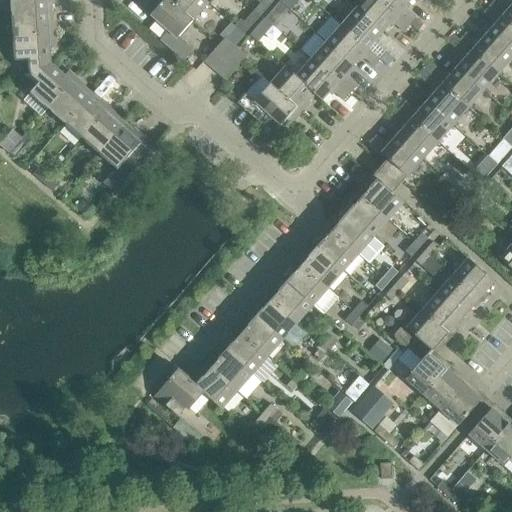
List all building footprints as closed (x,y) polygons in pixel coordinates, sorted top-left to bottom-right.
[(10,0),(12,15),(51,12),(50,0),(10,0)] [(192,21),(168,0),(157,0),(147,12),(168,31),(160,40),(184,61),(193,50),(178,37),(192,21)] [(168,0),(192,21),(208,3),(204,0),(168,0)] [(292,0),(280,0),(278,3),(289,12),(296,4),(292,0)] [(379,0),(363,0),(356,9),(382,32),(391,22),(402,32),(409,25),(379,0)] [(379,0),(409,25),(415,18),(403,8),(410,0),(379,0)] [(497,0),(485,0),(484,1),(511,25),(511,4),(508,9),(497,0)] [(495,24),(486,34),(511,56),(511,25),(484,1),(478,9),(495,24)] [(260,4),(252,13),(258,19),(266,9),(260,4)] [(356,9),(340,26),(378,59),(385,52),(373,42),(382,32),(356,9)] [(12,15),(13,37),(53,35),(51,12),(12,15)] [(258,19),(252,13),(243,23),(249,28),(258,19)] [(269,13),(264,19),(272,26),(274,28),(280,22),(269,13)] [(415,18),(409,25),(416,32),(422,25),(415,18)] [(340,26),(325,43),(352,66),(360,56),(372,67),(378,59),(340,26)] [(234,27),(224,38),(233,46),(243,35),(234,27)] [(256,27),(249,36),(257,43),(265,35),(256,27)] [(466,33),(460,41),(498,74),(511,58),(511,56),(486,34),(478,43),(466,33)] [(28,60),(29,74),(50,64),(49,45),(53,45),(53,35),(13,37),(14,61),(28,60)] [(465,58),(456,68),(483,91),(498,74),(460,41),(454,36),(448,43),(465,58)] [(204,61),(213,69),(233,46),(224,38),(204,61)] [(325,43),(310,60),(348,94),(355,86),(343,76),(352,66),(325,43)] [(216,72),(217,73),(225,80),(246,57),(237,49),(216,72)] [(385,52),(378,59),(387,67),(393,60),(385,52)] [(310,60),(296,76),(295,77),(314,94),(314,95),(321,101),(330,90),(342,101),(348,94),(310,60)] [(430,62),(424,70),(430,75),(436,68),(430,62)] [(30,93),(48,109),(74,79),(67,72),(63,76),(50,64),(29,74),(39,82),(30,93)] [(285,67),(269,85),(299,111),(314,95),(314,94),(295,77),(296,76),(285,67)] [(436,68),(430,75),(468,108),(483,91),(456,68),(448,78),(436,68)] [(424,70),(417,77),(423,82),(430,75),(424,70)] [(435,92),(426,102),(453,125),(468,108),(430,75),(423,82),(435,92)] [(299,111),(269,85),(260,77),(237,103),(262,125),(249,140),(259,149),(280,125),(284,129),(299,111)] [(48,109),(65,124),(91,94),(74,79),(48,109)] [(65,124),(82,139),(108,109),(91,94),(65,124)] [(406,102),(399,109),(438,142),(453,125),(426,102),(418,112),(406,102)] [(82,139),(99,154),(125,124),(108,109),(82,139)] [(405,127),(396,136),(422,159),(438,142),(399,109),(393,116),(405,127)] [(125,124),(99,154),(115,168),(102,183),(112,192),(148,151),(139,144),(143,140),(125,124)] [(511,136),(508,133),(502,139),(511,148),(511,147),(511,136)] [(25,134),(17,144),(23,149),(31,140),(25,134)] [(422,159),(396,136),(387,146),(376,136),(369,144),(387,160),(407,177),(422,159)] [(489,145),(483,153),(487,156),(496,165),(511,148),(502,139),(493,149),(489,145)] [(23,149),(17,144),(8,153),(14,158),(23,149)] [(487,156),(483,161),(492,170),(496,165),(487,156)] [(407,177),(387,160),(378,171),(373,176),(393,193),(397,188),(407,177)] [(33,175),(42,183),(48,177),(38,169),(33,175)] [(373,176),(358,194),(388,221),(403,203),(393,193),(373,176)] [(48,177),(42,183),(52,192),(57,186),(48,177)] [(463,179),(455,189),(466,199),(474,189),(463,179)] [(358,194),(343,211),(373,238),(388,221),(358,194)] [(88,203),(79,213),(86,219),(95,209),(88,203)] [(343,211),(328,228),(357,255),(373,238),(343,211)] [(328,228),(313,245),(342,272),(357,255),(328,228)] [(422,233),(413,243),(419,248),(427,239),(422,233)] [(419,248),(413,243),(405,252),(411,258),(419,248)] [(432,243),(424,252),(430,257),(438,248),(432,243)] [(511,244),(499,259),(511,270),(511,244)] [(313,245),(297,263),(327,289),(342,272),(313,245)] [(430,257),(424,252),(415,262),(421,267),(430,257)] [(467,259),(452,277),(481,303),(484,299),(481,296),(494,282),(467,259)] [(297,263),(282,280),(312,306),(327,289),(297,263)] [(391,267),(383,277),(389,282),(397,273),(391,267)] [(389,282),(383,277),(375,286),(381,292),(389,282)] [(402,277),(393,286),(399,291),(408,282),(402,277)] [(452,277),(437,294),(463,317),(475,303),(478,306),(481,303),(452,277)] [(282,280),(267,297),(297,323),(312,306),(282,280)] [(399,291),(393,286),(385,296),(391,301),(399,291)] [(437,294),(421,311),(451,337),(454,334),(451,331),(463,317),(437,294)] [(267,297),(252,314),(282,341),(297,323),(267,297)] [(361,302),(353,311),(359,316),(367,307),(361,302)] [(359,316),(353,311),(344,320),(350,326),(359,316)] [(392,336),(407,349),(417,337),(433,351),(445,337),(448,341),(451,337),(421,311),(407,327),(403,324),(392,336)] [(252,314),(237,331),(267,358),(282,341),(252,314)] [(237,331),(222,348),(252,375),(267,358),(237,331)] [(331,336),(322,345),(328,351),(337,341),(331,336)] [(405,380),(423,395),(449,365),(446,362),(442,366),(430,354),(433,351),(417,337),(407,349),(421,361),(405,380)] [(383,342),(371,356),(380,364),(392,350),(383,342)] [(328,351),(322,345),(314,355),(320,360),(328,351)] [(222,348),(207,365),(237,392),(252,375),(222,348)] [(207,365),(192,382),(204,393),(203,393),(221,409),(237,392),(207,365)] [(423,395),(440,410),(466,380),(449,365),(423,395)] [(192,382),(174,366),(167,374),(171,377),(154,396),(177,417),(185,408),(188,411),(203,393),(204,393),(192,382)] [(301,370),(292,379),(298,385),(307,375),(301,370)] [(359,377),(344,394),(353,402),(368,385),(359,377)] [(298,385),(292,379),(284,389),(290,394),(298,385)] [(466,380),(440,410),(458,426),(484,396),(466,380)] [(371,391),(352,413),(370,429),(389,407),(371,391)] [(339,392),(325,408),(338,419),(352,403),(339,392)] [(270,404),(262,414),(268,419),(276,410),(270,404)] [(468,435),(485,451),(511,421),(494,405),(468,435)] [(327,411),(318,421),(327,428),(336,419),(327,411)] [(268,419),(262,414),(254,423),(260,428),(268,419)] [(511,457),(511,420),(511,421),(485,451),(503,466),(511,457)] [(313,421),(309,426),(320,435),(324,430),(313,421)] [(374,432),(383,440),(388,434),(379,426),(374,432)] [(388,434),(383,440),(393,449),(398,443),(388,434)] [(408,462),(418,471),(423,465),(413,456),(408,462)] [(379,464),(381,480),(392,479),(391,463),(379,464)] [(467,472),(457,484),(466,492),(476,481),(467,472)] [(436,487),(446,496),(451,490),(442,481),(436,487)] [(451,490),(446,496),(455,504),(461,498),(451,490)]
